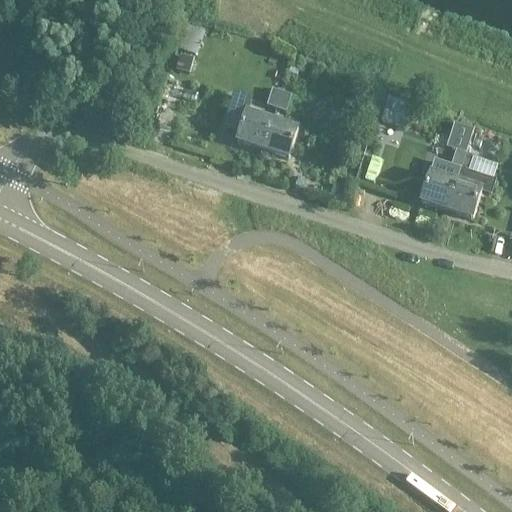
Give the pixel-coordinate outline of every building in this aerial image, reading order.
[(180,58),(176,72),(190,76),(190,74),(194,62),(180,58)] [(288,73),(289,74),(291,74),(287,88),(292,89),(296,76),(297,76),(299,68),(291,66),(288,73)] [(266,108),(276,111),(281,95),(272,92),(266,108)] [(291,98),(281,95),(276,111),(285,114),(291,98)] [(246,114),(236,144),(262,152),(272,123),(246,114)] [(272,123),(262,152),(287,161),(297,131),(272,123)] [(474,130),(456,124),(447,148),(465,155),(474,130)] [(451,168),(460,171),(465,155),(456,152),(451,168)] [(465,155),(460,171),(470,175),(475,158),(465,155)] [(447,213),(456,183),(460,171),(434,163),(420,205),(447,213)] [(482,192),(456,183),(447,213),(472,221),(482,192)] [(345,190),(333,187),(330,197),(341,201),(345,190)]
